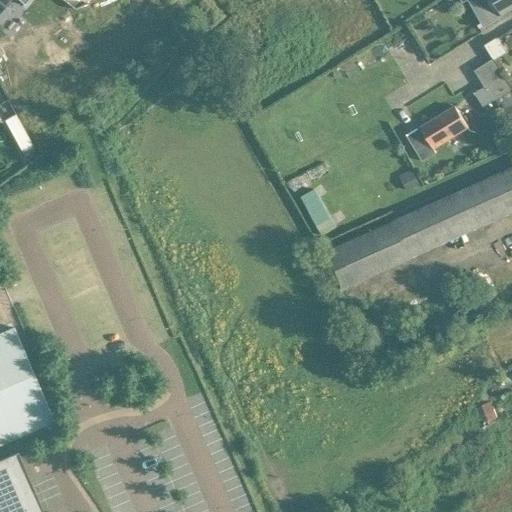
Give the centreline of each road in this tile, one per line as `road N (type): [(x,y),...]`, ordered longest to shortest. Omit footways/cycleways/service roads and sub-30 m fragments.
road 1 (residential): [(139,0),(395,511)]
road 2 (unknown): [(511,16),(419,80),(409,97),(417,120)]
